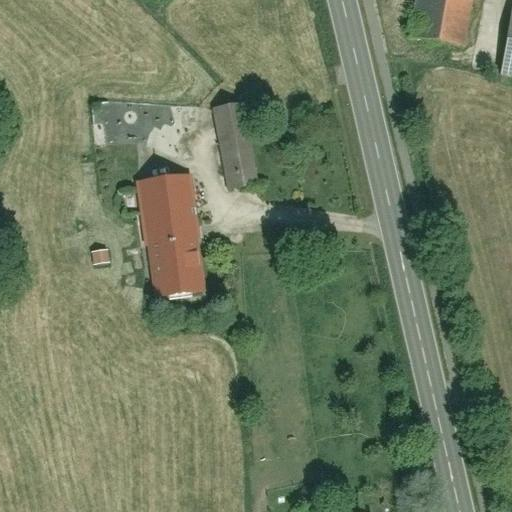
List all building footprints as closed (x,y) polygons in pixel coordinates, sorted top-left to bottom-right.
[(411,0),(404,40),(466,52),(475,0),(411,0)] [(511,29),(502,78),(511,79),(511,29)] [(218,110),(230,190),(260,185),(247,105),(218,110)] [(139,185),(153,298),(201,292),(187,179),(139,185)] [(92,254),(92,271),(109,271),(110,255),(92,254)]
